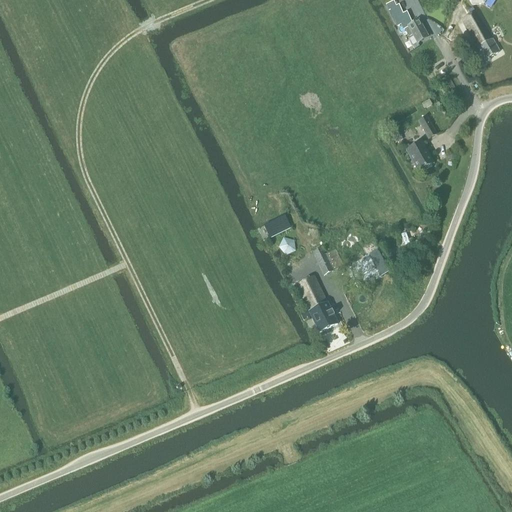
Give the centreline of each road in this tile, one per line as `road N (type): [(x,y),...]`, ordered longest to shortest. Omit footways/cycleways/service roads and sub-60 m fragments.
road 1 (unclassified): [(0,498),(403,325),(423,305),(474,175),(486,104),(511,97)]
road 2 (track): [(199,413),(85,177),(77,137),(84,97),(101,66),(147,27),(210,0)]
road 3 (track): [(0,318),(126,262)]
